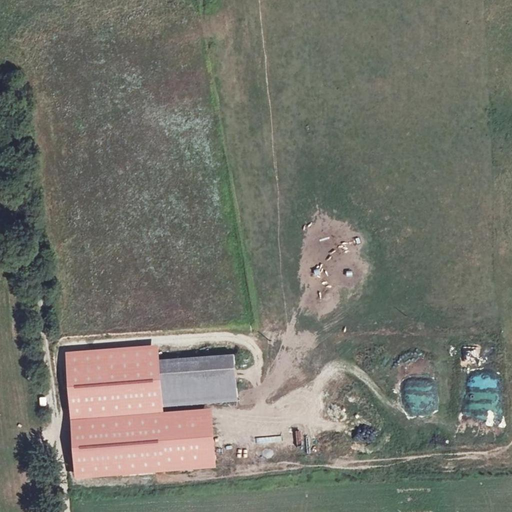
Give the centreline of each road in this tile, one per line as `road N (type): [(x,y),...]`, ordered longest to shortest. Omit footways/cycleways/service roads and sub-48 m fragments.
road 1 (track): [(67,511),(34,251),(0,94)]
road 2 (track): [(64,480),(82,454),(102,443),(180,425)]
